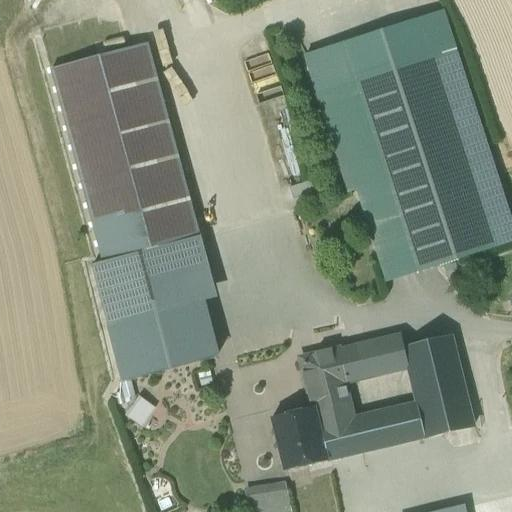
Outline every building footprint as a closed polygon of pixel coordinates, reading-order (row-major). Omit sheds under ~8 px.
[(117,13),(40,34),(50,72),(128,51),(117,13)] [(128,51),(50,72),(102,265),(91,268),(108,332),(149,320),(196,307),(207,304),(207,302),(215,300),(147,46),(128,51)] [(511,228),(455,52),(355,85),(417,275),(511,244),(511,228)] [(207,304),(196,307),(202,333),(203,333),(214,330),(207,304)] [(196,307),(149,320),(156,346),(202,333),(196,307)] [(202,333),(156,346),(149,320),(108,332),(124,389),(168,380),(213,369),(203,333),(202,333)] [(398,337),(367,345),(376,379),(404,372),(401,358),(402,357),(398,337)] [(402,357),(401,358),(404,372),(417,426),(421,441),(461,431),(441,348),(402,357)] [(352,349),(337,352),(346,386),(360,383),(352,349)] [(337,352),(300,361),(313,410),(315,409),(349,401),(346,386),(337,352)] [(126,416),(141,427),(155,409),(140,397),(126,416)] [(349,401),(315,409),(327,464),(421,441),(417,426),(414,427),(370,437),(362,397),(349,401)] [(313,410),(271,420),(284,474),(327,464),(315,409),(313,410)] [(286,485),(244,491),(247,511),(290,511),(286,492),(286,485)]
